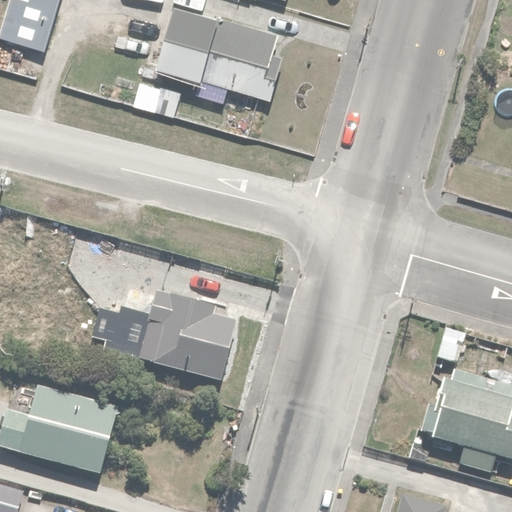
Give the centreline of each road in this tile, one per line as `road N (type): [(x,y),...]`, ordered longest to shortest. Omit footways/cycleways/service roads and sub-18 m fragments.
road 1 (residential): [(0,135),(356,235)]
road 2 (residential): [(278,511),(356,235)]
road 3 (residential): [(356,235),(425,0)]
road 4 (residential): [(356,235),(511,281)]
